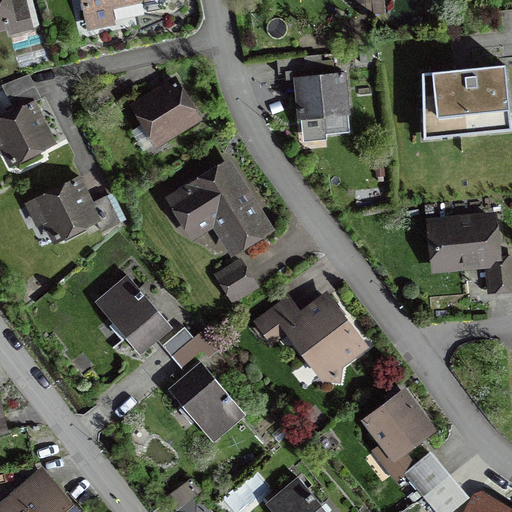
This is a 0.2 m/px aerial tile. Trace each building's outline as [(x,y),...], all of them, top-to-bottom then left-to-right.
[(0,0),(0,28),(9,26),(10,33),(40,25),(33,0),(0,0)] [(80,0),(86,27),(95,26),(97,34),(114,30),(113,23),(146,17),(143,3),(160,0),(80,0)] [(322,56),(277,59),(278,74),(285,73),(286,83),(293,82),(296,122),(301,121),(302,143),(305,143),(306,154),(328,152),(327,136),(350,134),(348,117),(351,117),(348,72),(335,73),(334,61),(322,62),(322,56)] [(511,137),(511,104),(509,65),(419,72),(424,144),(511,137)] [(177,71),(129,100),(142,121),(130,128),(143,149),(154,143),(157,147),(205,119),(177,71)] [(13,106),(0,112),(0,146),(9,164),(56,140),(35,101),(42,97),(29,72),(3,85),(13,106)] [(89,115),(112,101),(103,86),(79,100),(89,115)] [(283,110),(279,100),(269,104),(272,114),(283,110)] [(231,153),(165,194),(192,238),(214,225),(231,253),(276,226),(231,153)] [(80,171),(24,200),(26,204),(23,206),(32,222),(35,221),(37,224),(42,221),(53,242),(96,219),(102,231),(127,218),(113,190),(94,199),(80,171)] [(497,212),(424,218),(429,276),(485,271),(487,296),(511,293),(511,256),(501,257),(497,212)] [(260,285),(241,255),(214,272),(233,302),(260,285)] [(174,324),(128,271),(95,299),(141,352),(174,324)] [(289,292),(253,319),(272,345),(289,333),(323,378),(341,381),(344,363),(369,344),(327,287),(300,307),(289,292)] [(185,325),(163,344),(181,366),(203,348),(185,325)] [(246,411),(202,357),(168,385),(170,387),(166,391),(178,405),(172,410),(185,427),(196,418),(212,439),(246,411)] [(438,425),(404,383),(360,418),(379,441),(371,447),(397,480),(406,472),(404,469),(415,460),(407,449),(438,425)] [(0,430),(8,429),(0,389),(0,430)] [(451,471),(431,447),(415,460),(404,469),(406,472),(423,493),(451,471)] [(251,462),(243,451),(233,459),(241,469),(251,462)] [(86,511),(42,462),(0,499),(0,511),(86,511)] [(449,511),(470,496),(451,471),(423,493),(437,511),(449,511)] [(331,511),(298,473),(265,501),(274,511),(331,511)] [(198,490),(189,478),(165,495),(174,508),(198,490)] [(511,511),(511,503),(482,487),(473,490),(461,511),(511,511)] [(214,511),(197,492),(172,511),(214,511)]
